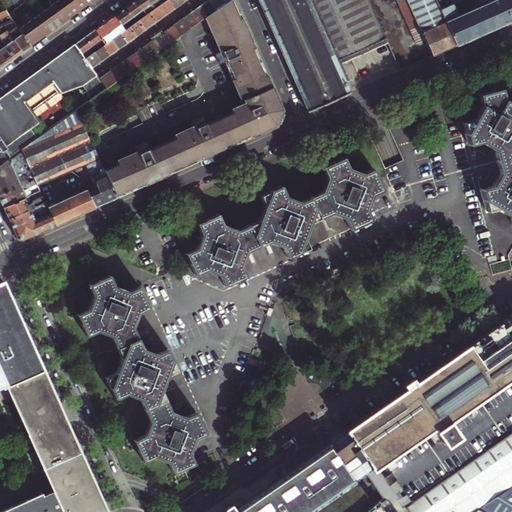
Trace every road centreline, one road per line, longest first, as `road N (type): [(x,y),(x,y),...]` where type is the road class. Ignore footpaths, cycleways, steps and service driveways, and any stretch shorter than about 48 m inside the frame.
road 1 (residential): [(9,259),(303,129)]
road 2 (residential): [(121,511),(9,259)]
road 3 (residential): [(303,129),(511,36)]
road 4 (residential): [(350,402),(511,288)]
road 5 (residential): [(115,0),(0,83)]
road 6 (residential): [(246,0),(303,129)]
road 7 (residential): [(193,511),(299,438)]
